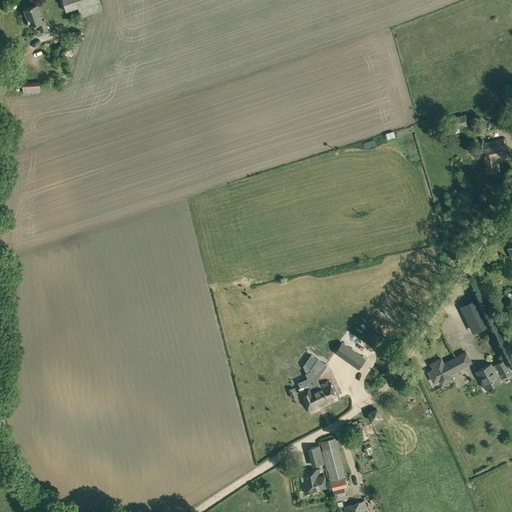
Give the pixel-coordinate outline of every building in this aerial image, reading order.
[(78,8),(81,17),(102,10),(98,0),(62,0),(66,12),(78,8)] [(37,24),(40,32),(47,29),(44,20),(42,21),(37,5),(24,9),(29,26),(37,24)] [(22,82),(23,93),(40,92),(39,81),(22,82)] [(451,118),(454,129),(466,125),(463,114),(451,118)] [(483,143),(488,171),(499,169),(497,160),(507,158),(503,139),(483,143)] [(462,306),(474,331),(489,324),(477,299),(462,306)] [(300,355),(297,344),(283,349),(286,359),(300,355)] [(349,350),(341,344),(335,353),(343,359),(349,350)] [(438,380),(441,386),(453,379),(450,373),(471,362),(465,351),(443,363),(440,358),(429,363),(432,369),(427,372),(433,383),(438,380)] [(301,390),(311,412),(319,409),(319,407),(337,399),(329,381),(320,385),(317,379),(327,366),(318,359),(311,369),(311,371),(306,373),(308,378),(299,382),(302,390),(301,390)] [(476,371),(485,389),(500,381),(497,376),(500,374),(502,377),(511,372),(504,359),(495,364),(496,366),(492,367),(490,363),(476,371)] [(289,390),(291,398),(298,396),(295,388),(289,390)] [(377,406),(371,410),(375,418),(381,414),(377,406)] [(378,423),(384,420),(382,415),(376,418),(378,423)] [(350,426),(353,431),(363,426),(360,421),(350,426)] [(353,432),(357,442),(367,438),(363,428),(353,432)] [(322,450),(332,490),(347,486),(334,438),(320,442),(322,450)] [(310,448),(315,466),(323,463),(319,446),(310,448)] [(301,472),(304,490),(326,487),(324,476),(319,477),(318,469),(301,472)] [(334,490),(336,502),(346,499),(343,488),(334,490)] [(344,506),(345,511),(367,511),(364,500),(344,506)]
